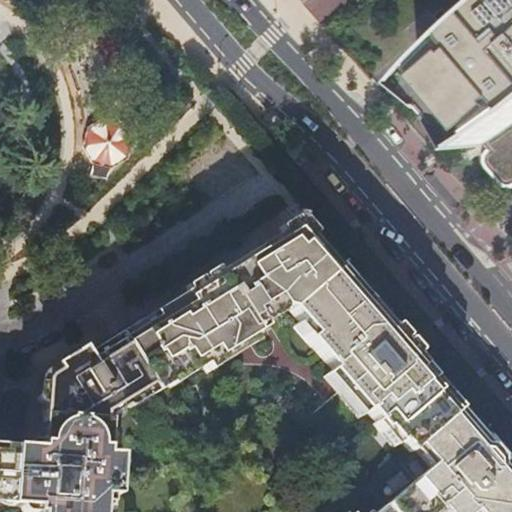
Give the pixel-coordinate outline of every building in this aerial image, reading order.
[(511,0),(495,0),(492,3),(468,24),(437,52),(420,71),(407,87),(441,115),(464,153),(471,149),(473,147),(482,141),(491,135),(500,129),(508,123),(511,119),(511,0)] [(96,113),(82,125),(78,143),(85,160),(101,169),(119,168),(133,156),(137,138),(130,121),(114,112),(96,113)] [(473,147),(471,149),(475,155),(473,157),(470,164),(470,169),(471,170),(489,191),(495,194),(500,193),(504,190),(511,183),(511,119),(508,123),(500,129),(491,135),(482,141),(473,147)] [(458,410),(309,236),(307,237),(296,225),(117,335),(149,387),(178,368),(183,375),(260,326),(258,323),(282,308),(289,310),(311,338),(306,343),(331,372),(328,375),(363,415),(366,413),(383,432),(384,431),(397,445),(399,443),(408,453),(416,446),(458,410)] [(0,505),(34,508),(33,511),(99,511),(100,503),(108,504),(112,448),(104,448),(107,416),(126,402),(128,406),(151,390),(149,387),(117,335),(42,381),(38,446),(0,445),(0,505)] [(284,413),(291,407),(274,386),(253,404),(259,412),(272,400),(284,413)] [(511,511),(511,473),(458,410),(416,446),(432,464),(384,505),(389,511),(511,511)]
